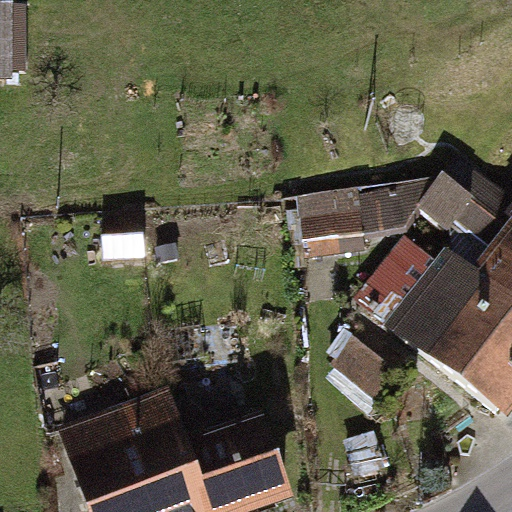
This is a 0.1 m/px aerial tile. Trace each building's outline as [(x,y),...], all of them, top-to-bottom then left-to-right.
[(9,9),(0,9),(0,74),(9,74),(9,9)] [(511,314),(511,234),(511,236),(445,182),(422,209),(450,232),(458,222),(507,262),(483,291),(511,314)] [(394,193),(368,196),(372,236),(398,233),(394,193)] [(306,200),(309,258),(368,255),(364,197),(306,200)] [(146,239),(105,241),(106,266),(147,263),(146,239)] [(495,413),(511,393),(511,314),(483,291),(452,265),(439,280),(409,255),(366,307),(495,413)] [(407,361),(365,330),(340,364),(382,395),(407,361)] [(93,511),(205,511),(187,458),(168,403),(67,438),(93,511)] [(262,431),(187,458),(205,511),(250,511),(286,499),(262,431)]
